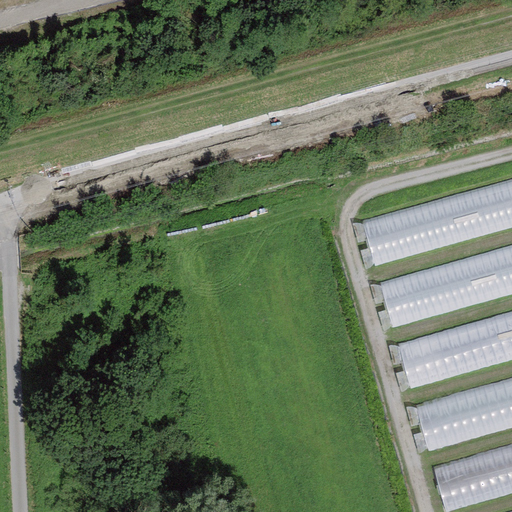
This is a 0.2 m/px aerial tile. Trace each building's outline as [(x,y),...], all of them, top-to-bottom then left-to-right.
[(511,180),(363,222),(375,266),(511,227),(511,180)] [(511,246),(378,284),(391,328),(511,293),(511,246)] [(511,313),(397,345),(410,389),(511,360),(511,313)] [(511,379),(415,406),(427,450),(511,426),(511,379)] [(511,447),(432,470),(443,511),(449,511),(511,494),(511,447)]
